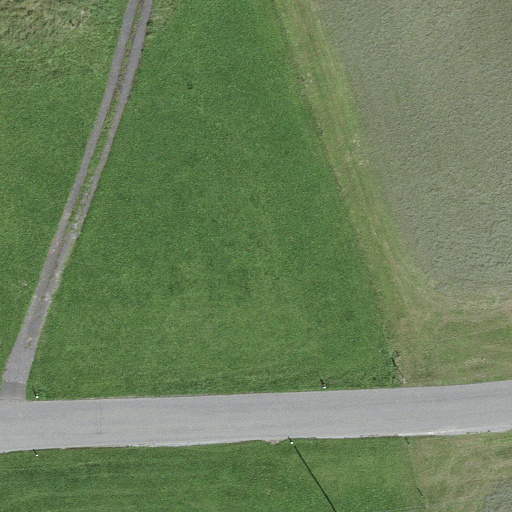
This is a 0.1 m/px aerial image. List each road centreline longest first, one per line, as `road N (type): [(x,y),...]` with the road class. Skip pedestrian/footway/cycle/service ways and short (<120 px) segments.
road 1 (tertiary): [(511,406),(0,429)]
road 2 (track): [(1,429),(113,106),(141,0)]
